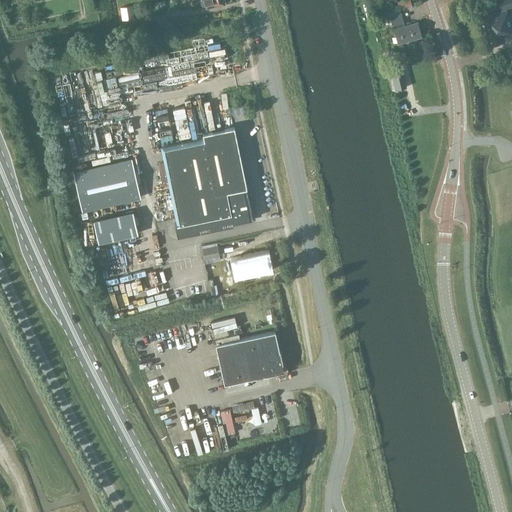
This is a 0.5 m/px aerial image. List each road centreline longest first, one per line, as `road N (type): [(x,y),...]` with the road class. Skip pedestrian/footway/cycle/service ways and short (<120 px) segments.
road 1 (secondary): [(498,511),(445,299),(457,104),(429,0)]
road 2 (unclassified): [(258,0),(346,419),(333,511)]
road 3 (primary): [(159,496),(0,157)]
road 4 (primary): [(0,180),(94,385),(159,496)]
road 5 (unclassified): [(121,511),(0,270)]
